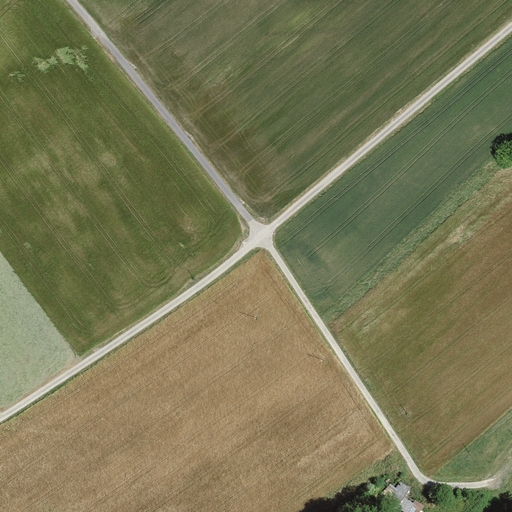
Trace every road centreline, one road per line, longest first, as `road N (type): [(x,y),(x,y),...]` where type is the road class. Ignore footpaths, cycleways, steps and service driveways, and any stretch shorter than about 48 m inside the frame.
road 1 (residential): [(262,241),(511,30)]
road 2 (residential): [(0,418),(262,241)]
road 3 (residential): [(68,0),(262,241)]
